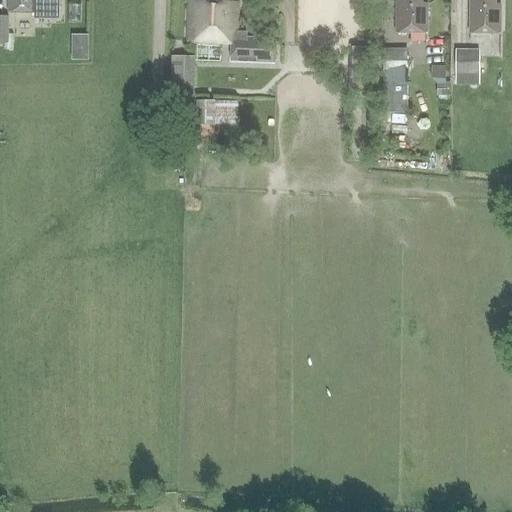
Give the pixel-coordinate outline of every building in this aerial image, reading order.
[(35,17),(58,17),(58,0),(7,0),(8,13),(35,12),(35,17)] [(233,1),(232,0),(188,0),(187,43),(220,44),(220,41),(231,41),(230,58),(274,59),(275,43),(262,42),(262,36),(247,35),(247,31),(237,30),(238,2),(233,1)] [(396,0),(397,33),(427,33),(427,4),(422,4),(422,0),(396,0)] [(470,0),(470,34),(501,34),(501,4),(496,4),(495,0),(470,0)] [(0,43),(3,43),(3,51),(13,51),(13,38),(7,38),(7,17),(0,17),(0,43)] [(410,42),(425,42),(425,33),(410,33),(410,42)] [(72,36),(73,59),(90,58),(89,35),(72,36)] [(370,48),(352,47),(351,78),(359,78),(369,79),(370,48)] [(407,76),(407,50),(383,50),(383,105),(394,105),(394,76),(407,76)] [(480,50),(455,50),(455,85),(479,85),(480,50)] [(194,57),(171,57),(170,98),(194,98),(194,57)] [(369,79),(359,78),(359,97),(369,97),(369,79)] [(438,83),(437,96),(449,96),(449,83),(438,83)] [(192,101),(170,100),(169,137),(191,138),(192,101)] [(237,101),(198,101),(197,138),(214,138),(214,126),(237,126),(237,101)]
